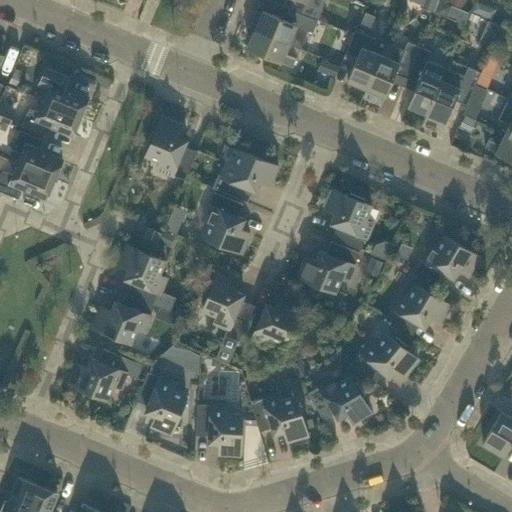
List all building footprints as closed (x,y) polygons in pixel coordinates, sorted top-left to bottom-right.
[(293,0),(290,8),(291,8),(318,19),(325,0),(293,0)] [(432,9),(436,0),(435,0),(422,0),(421,5),(432,9)] [(450,0),(449,3),(465,9),(468,0),(450,0)] [(313,31),(318,19),(291,8),(286,19),(263,10),(262,12),(257,10),(250,26),(255,29),(289,43),(301,48),(308,29),(313,31)] [(289,43),(255,29),(247,48),(293,67),(296,58),(285,53),(289,43)] [(370,50),(375,38),(355,29),(346,52),(357,56),(348,80),(367,88),(381,54),(370,50)] [(407,77),(420,46),(408,41),(404,50),(396,47),(391,58),(381,54),(367,88),(386,96),(396,72),(407,77)] [(428,60),(431,51),(420,46),(407,77),(418,81),(408,105),(427,113),(441,79),(431,75),(436,63),(428,60)] [(319,69),(334,76),(339,65),(323,59),(319,69)] [(65,87),(69,76),(46,66),(38,85),(48,89),(43,100),(81,116),(89,97),(65,87)] [(441,79),(427,113),(446,121),(454,102),(465,107),(480,71),(469,67),(465,76),(446,68),(441,79)] [(511,100),(508,98),(498,118),(510,123),(505,133),(511,136),(511,100)] [(73,134),(81,116),(43,100),(39,111),(29,107),(21,125),(45,135),(49,124),(73,134)] [(469,130),(473,120),(463,116),(459,126),(469,130)] [(176,135),(181,125),(162,117),(156,132),(153,131),(146,146),(149,147),(146,154),(161,160),(157,168),(172,174),(185,179),(196,151),(184,146),(187,139),(176,135)] [(38,150),(43,139),(20,129),(12,148),(22,152),(17,163),(55,179),(63,160),(38,150)] [(511,159),(511,136),(505,133),(500,143),(488,137),(484,145),(511,159)] [(270,184),(278,166),(240,150),(234,164),(227,161),(221,174),(219,174),(213,187),(247,201),(252,189),(256,190),(260,180),(270,184)] [(47,197),(55,179),(17,163),(13,174),(3,170),(0,176),(0,190),(18,198),(23,187),(47,197)] [(350,192),(348,195),(333,189),(326,207),(336,212),(331,222),(338,225),(333,237),(361,248),(366,236),(367,236),(373,222),(365,219),(371,205),(364,202),(365,199),(350,192)] [(238,216),(243,204),(215,192),(210,204),(209,204),(203,218),(211,221),(205,236),(242,251),(250,233),(240,229),(244,218),(238,216)] [(157,245),(162,232),(148,227),(143,239),(157,245)] [(469,273),(479,256),(444,235),(436,248),(429,244),(421,257),(422,258),(415,269),(441,285),(448,273),(453,277),(459,267),(469,273)] [(354,264),(359,252),(331,240),(326,252),(320,250),(316,260),(305,256),(298,274),(313,281),(311,284),(327,290),(328,287),(335,290),(341,276),(349,279),(355,264),(354,264)] [(127,244),(119,263),(130,267),(125,278),(132,280),(127,291),(155,303),(155,304),(170,310),(176,297),(161,291),(166,278),(159,274),(165,260),(127,244)] [(383,260),(376,257),(370,272),(376,275),(383,260)] [(219,271),(203,309),(218,315),(214,323),(228,328),(225,335),(238,340),(252,305),(241,300),(244,294),(233,289),(237,279),(219,271)] [(440,322),(450,304),(415,284),(407,297),(400,293),(392,306),(393,307),(386,318),(412,333),(419,322),(425,326),(430,316),(440,322)] [(155,304),(155,303),(127,291),(122,303),(116,301),(111,311),(101,307),(93,325),(108,332),(107,334),(122,341),(124,338),(131,341),(137,327),(145,330),(151,315),(150,315),(155,304)] [(252,305),(238,340),(239,340),(242,333),(253,337),(252,338),(267,344),(270,336),(284,342),(287,335),(290,336),(297,321),(294,320),(300,305),(281,297),(277,307),(267,303),(264,309),(252,305)] [(395,335),(393,338),(387,333),(377,345),(370,339),(360,351),(361,352),(352,362),(376,381),(384,371),(389,376),(397,367),(405,374),(418,359),(405,348),(407,346),(395,335)] [(137,377),(142,364),(103,348),(98,360),(92,357),(88,368),(77,363),(70,382),(85,388),(84,391),(99,397),(100,395),(107,398),(113,383),(121,386),(127,373),(137,377)] [(160,375),(160,376),(148,371),(136,399),(148,404),(145,411),(156,415),(152,425),(170,433),(177,418),(179,419),(186,404),(183,403),(186,395),(171,389),(175,381),(160,375)] [(357,381),(354,383),(350,376),(337,384),(332,377),(319,385),(308,392),(323,418),(335,412),(338,417),(348,412),(354,421),(371,411),(363,397),(365,395),(357,381)] [(296,395),(281,400),(279,392),(263,396),(264,397),(251,401),(259,430),(272,426),(274,433),(285,429),(288,440),(307,435),(296,395)] [(226,413),(227,404),(211,403),(211,404),(198,403),(196,434),(209,435),(209,441),(220,442),(219,453),(239,454),(242,414),(226,413)] [(511,417),(501,411),(482,442),(504,455),(511,441),(511,417)] [(26,511),(38,484),(20,476),(9,501),(5,499),(0,510),(0,511),(26,511)] [(48,511),(57,491),(38,484),(26,511),(48,511)]
